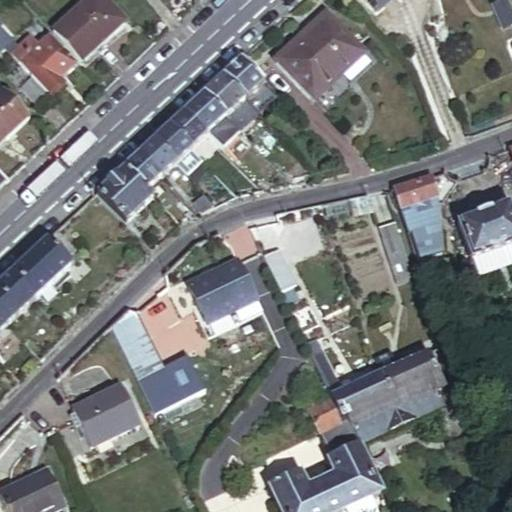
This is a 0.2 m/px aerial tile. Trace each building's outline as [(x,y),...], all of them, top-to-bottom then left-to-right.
[(102,0),(86,0),(51,33),(78,63),(123,22),(102,0)] [(390,0),(368,0),(379,11),(390,0)] [(511,14),(507,4),(494,9),(504,33),(511,29),(511,14)] [(365,55),(328,15),(277,62),(314,102),(365,55)] [(77,68),(49,38),(39,47),(30,37),(18,48),(0,27),(0,54),(4,50),(31,80),(22,89),(39,108),(64,85),(61,82),(77,68)] [(246,105),(264,88),(241,63),(223,80),(246,105)] [(246,105),(223,80),(204,98),(244,141),(263,123),(246,105)] [(0,148),(30,121),(3,91),(0,94),(0,148)] [(244,141),(204,98),(186,114),(208,138),(226,157),(244,141)] [(208,138),(186,114),(170,129),(193,153),(208,138)] [(176,168),(193,153),(170,129),(154,144),(176,168)] [(176,168),(154,144),(139,159),(161,183),(176,168)] [(161,183),(139,159),(124,172),(153,204),(156,200),(156,198),(151,193),(161,183)] [(0,190),(9,182),(0,172),(0,190)] [(153,204),(124,172),(97,197),(126,229),(153,204)] [(434,229),(438,200),(432,180),(395,193),(410,238),(423,233),(434,229)] [(203,217),(220,210),(206,196),(194,209),(203,217)] [(372,198),(353,202),(355,214),(356,218),(375,214),(372,198)] [(353,202),(327,207),(329,218),(355,214),(353,202)] [(511,211),(511,208),(460,226),(473,263),(511,249),(511,211)] [(314,210),(283,217),(285,226),(316,220),(314,210)] [(380,229),(392,270),(409,265),(397,224),(380,229)] [(241,227),(224,235),(236,259),(253,251),(241,227)] [(432,258),(423,233),(410,238),(418,262),(432,258)] [(37,303),(70,271),(70,267),(48,242),(12,276),(37,303)] [(511,266),(511,249),(473,263),(478,278),(511,266)] [(280,254),(266,260),(283,297),(295,291),(297,290),(280,254)] [(262,317),(238,265),(194,286),(213,325),(236,314),(241,326),(262,317)] [(409,265),(392,270),(396,285),(413,280),(409,265)] [(0,322),(7,330),(37,303),(12,276),(0,286),(0,322)] [(295,291),(283,297),(289,310),(301,304),(295,291)] [(135,307),(109,333),(154,421),(206,396),(189,360),(167,370),(135,307)] [(324,358),(314,362),(332,403),(310,413),(333,464),(329,465),(336,480),(307,493),(300,479),(272,492),(281,511),(344,511),(381,496),(362,454),(368,451),(366,447),(440,413),(452,441),(469,434),(452,397),(448,399),(429,355),(397,370),(390,354),(375,361),(383,378),(341,397),(324,358)] [(119,388),(73,410),(91,448),(137,427),(119,388)] [(43,472),(0,492),(0,495),(8,511),(55,511),(61,510),(43,472)]
